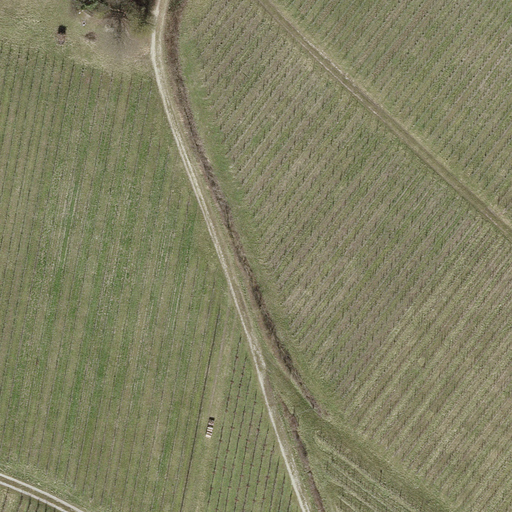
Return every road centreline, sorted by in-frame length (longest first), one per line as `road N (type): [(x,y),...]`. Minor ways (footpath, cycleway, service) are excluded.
road 1 (track): [(308,511),(173,114),(160,61),(162,0)]
road 2 (track): [(265,0),(511,236)]
